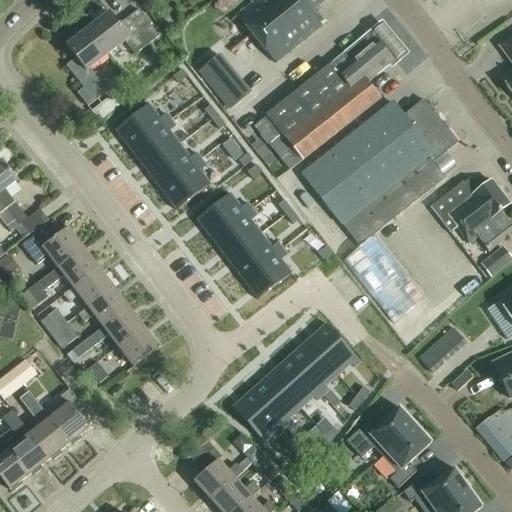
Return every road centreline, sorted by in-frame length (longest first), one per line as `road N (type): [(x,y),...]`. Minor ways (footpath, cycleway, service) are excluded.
road 1 (residential): [(211,364),(202,332),(0,81)]
road 2 (residential): [(367,361),(315,304),(293,308),(211,364)]
road 3 (unclassified): [(511,154),(396,0)]
road 4 (residential): [(511,501),(415,388)]
road 5 (residential): [(129,455),(201,385),(211,364)]
